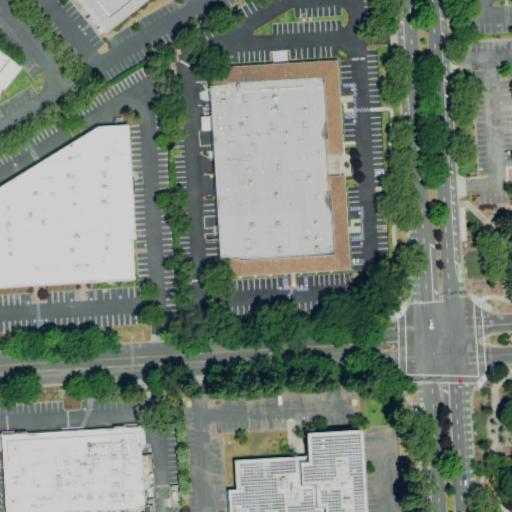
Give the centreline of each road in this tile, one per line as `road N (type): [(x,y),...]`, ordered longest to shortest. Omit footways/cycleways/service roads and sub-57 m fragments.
road 1 (tertiary): [(0,370),(429,343)]
road 2 (primary): [(452,341),(431,0)]
road 3 (primary): [(408,0),(423,243)]
road 4 (primary): [(429,343),(438,511)]
